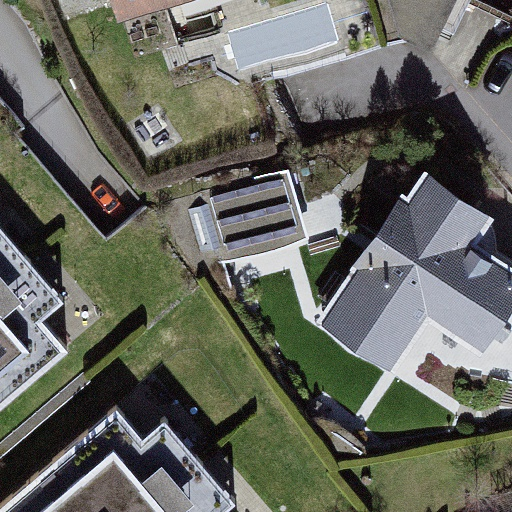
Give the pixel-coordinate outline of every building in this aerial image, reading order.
[(113,0),(119,19),(159,6),(161,13),(200,0),(113,0)] [(451,0),(389,0),(403,39),(426,51),(451,0)] [(486,353),(511,315),(511,271),(481,249),(499,224),(429,175),(322,326),(392,375),(434,316),(486,353)] [(0,418),(112,324),(0,191),(0,418)] [(0,511),(274,511),(159,377),(0,511)]
